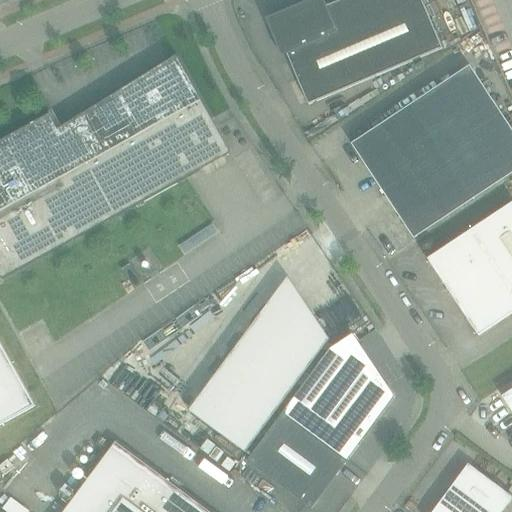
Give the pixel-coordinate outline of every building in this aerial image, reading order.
[(285,49),(309,105),(442,49),(421,0),(344,0),(327,7),(324,0),(268,24),(280,53),(282,52),(281,51),(285,49)] [(231,154),(177,56),(59,130),(57,127),(50,114),(14,134),(14,135),(0,142),(0,276),(2,280),(143,202),(144,204),(201,172),(201,171),(231,154)] [(352,145),(414,240),(511,174),(511,130),(470,67),(352,145)] [(511,203),(428,260),(479,336),(511,314),(511,203)] [(246,454),(330,341),(319,324),(315,329),(273,298),(189,412),(246,454)] [(60,312),(49,316),(58,338),(69,333),(60,312)] [(331,350),(283,414),(247,462),(308,507),(309,507),(312,509),(319,500),(348,462),(376,424),(375,424),(395,397),(388,387),(353,335),(331,350)] [(0,426),(36,407),(0,342),(0,426)] [(511,390),(502,397),(511,411),(511,390)] [(466,457),(482,436),(472,428),(456,449),(466,457)] [(64,511),(208,511),(116,443),(64,511)] [(503,511),(511,501),(511,497),(469,465),(434,511),(503,511)]
